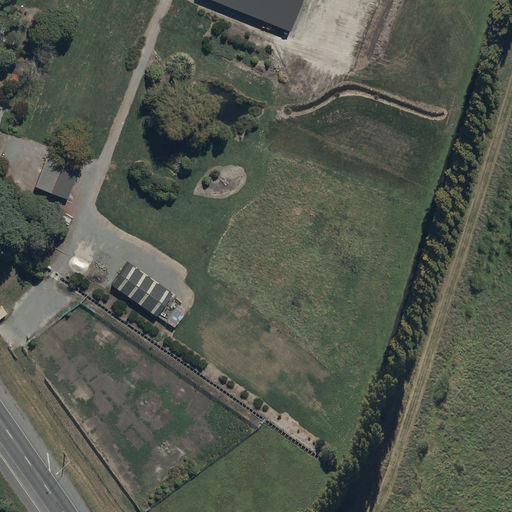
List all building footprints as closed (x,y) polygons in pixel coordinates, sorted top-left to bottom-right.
[(301,0),(214,0),(289,30),(301,0)] [(78,167),(45,154),(34,185),(66,197),(78,167)] [(128,261),(111,283),(155,315),(171,292),(128,261)] [(73,332),(76,337),(83,331),(71,315),(63,321),(66,325),(59,330),(65,338),(73,332)] [(19,347),(14,339),(0,347),(0,348),(4,355),(19,347)] [(101,353),(89,339),(83,344),(87,348),(81,353),(86,360),(92,354),(96,358),(101,353)] [(117,375),(104,360),(98,366),(110,380),(117,375)] [(165,447),(171,443),(158,428),(154,431),(152,432),(156,437),(153,440),(158,446),(161,443),(165,447)] [(190,466),(179,452),(173,457),(176,461),(173,464),(177,470),(181,467),(184,470),(190,466)]
